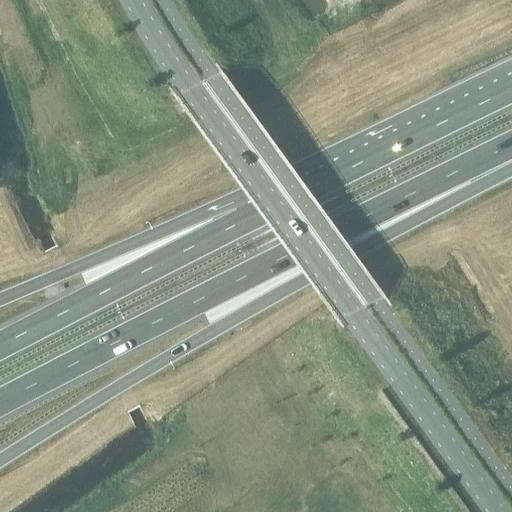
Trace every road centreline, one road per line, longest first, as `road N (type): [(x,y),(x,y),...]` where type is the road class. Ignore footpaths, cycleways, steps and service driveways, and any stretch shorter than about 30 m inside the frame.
road 1 (tertiary): [(492,511),(129,0)]
road 2 (trunk): [(0,462),(472,189),(511,150)]
road 3 (trunk): [(0,405),(511,145)]
road 4 (trunk): [(511,90),(245,219)]
road 5 (trunk): [(245,219),(0,346)]
road 6 (trunk): [(245,219),(164,230),(0,301)]
